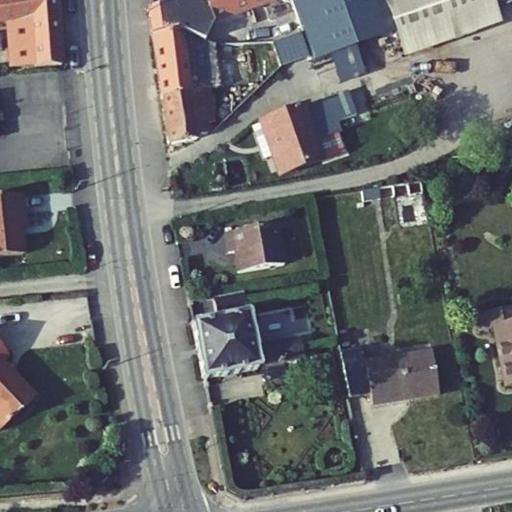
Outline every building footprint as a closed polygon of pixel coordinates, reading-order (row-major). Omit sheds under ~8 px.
[(74,58),(67,0),(4,0),(6,14),(18,12),(24,64),(74,58)] [(153,0),(151,1),(171,165),(211,150),(210,114),(224,113),(221,41),(211,42),(210,24),(275,0),(296,0),(337,132),(380,118),(341,0),(153,0)] [(511,0),(341,0),(380,118),(430,102),(413,50),(500,22),(495,7),(511,1),(511,0)] [(0,132),(12,131),(7,89),(0,90),(0,132)] [(326,96),(259,116),(272,155),(314,140),(337,132),(326,96)] [(320,159),(314,140),(272,155),(277,172),(320,159)] [(225,146),(171,165),(174,188),(233,168),(225,146)] [(44,222),(40,189),(0,193),(0,253),(42,249),(39,222),(44,222)] [(279,216),(225,223),(228,247),(236,246),(239,266),(285,258),(279,216)] [(314,278),(299,281),(302,307),(318,304),(314,278)] [(213,289),(215,312),(247,308),(243,284),(213,289)] [(511,306),(479,312),(482,329),(492,327),(500,386),(511,384),(511,306)] [(215,312),(191,315),(198,373),(297,359),(294,338),(252,344),(247,308),(215,312)] [(16,354),(0,333),(0,426),(6,434),(42,404),(29,388),(30,384),(18,370),(19,369),(15,364),(16,354)] [(359,344),(337,346),(345,394),(365,390),(367,401),(434,391),(428,350),(361,360),(359,344)]
